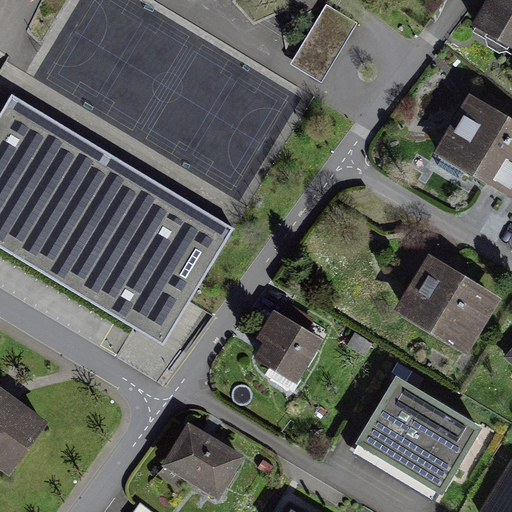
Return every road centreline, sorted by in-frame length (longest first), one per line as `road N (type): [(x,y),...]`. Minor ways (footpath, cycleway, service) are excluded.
road 1 (residential): [(344,162),(164,405)]
road 2 (residential): [(458,0),(344,162)]
road 3 (residential): [(344,162),(511,262)]
road 4 (residential): [(164,405),(0,305)]
road 5 (residential): [(164,405),(83,511)]
